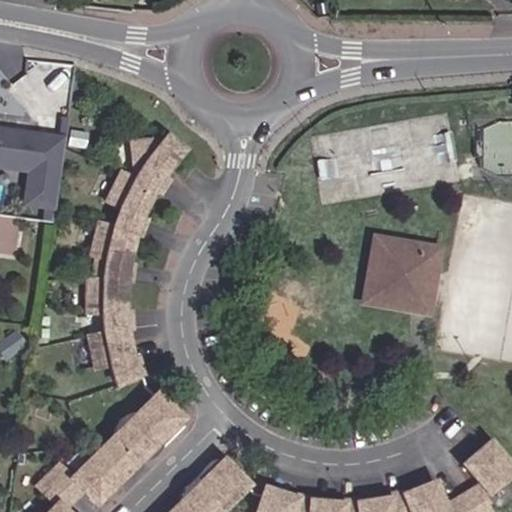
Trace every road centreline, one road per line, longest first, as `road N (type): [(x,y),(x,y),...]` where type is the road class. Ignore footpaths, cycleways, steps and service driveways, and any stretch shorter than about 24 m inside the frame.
road 1 (residential): [(226,417),(192,367),(181,325),(193,264),(237,183)]
road 2 (residential): [(439,435),(367,463),(338,464),(265,446),(226,417)]
road 3 (secondary): [(0,31),(108,55),(186,88)]
road 4 (secondary): [(192,26),(140,34),(0,11)]
road 5 (residential): [(126,511),(226,417)]
road 6 (secondary): [(291,94),(422,58)]
road 7 (secondary): [(422,58),(293,36)]
